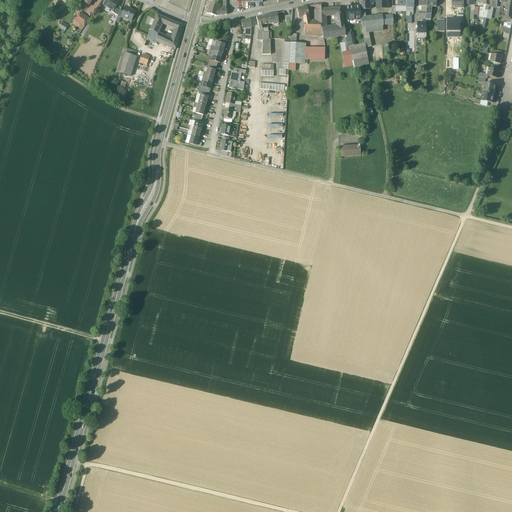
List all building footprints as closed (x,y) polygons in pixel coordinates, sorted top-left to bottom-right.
[(106,0),(104,4),(107,6),(106,7),(110,10),(111,8),(114,10),(117,5),(118,3),(114,0),(113,0),(106,0)] [(373,0),(359,0),(360,6),(360,10),(365,10),(370,9),(369,2),(373,1),(373,0)] [(385,0),(373,0),(373,1),(377,1),(377,10),(389,9),(389,4),(386,4),(385,0)] [(464,0),(452,0),(452,8),(457,8),(457,7),(464,7),(464,4),(464,0)] [(499,0),(490,0),(489,6),(489,7),(494,8),(496,8),(498,5),(498,2),(499,2),(499,0)] [(511,0),(501,0),(502,3),(501,6),(503,6),(505,6),(505,5),(507,5),(506,11),(511,11),(511,0)] [(217,4),(210,2),(207,14),(216,16),(218,10),(219,5),(217,4)] [(321,4),(315,5),(315,6),(307,7),(308,10),(316,8),(316,22),(320,22),(322,22),(321,9),(321,4)] [(121,8),(117,5),(114,10),(112,13),(118,16),(120,10),(121,8)] [(223,9),(218,10),(216,16),(226,15),(226,6),(223,6),(223,9)] [(356,6),(353,6),(353,7),(350,7),(349,7),(347,7),(346,7),(347,20),(348,20),(361,19),(360,19),(360,10),(360,6),(356,7),(356,6)] [(129,10),(125,8),(126,7),(125,7),(123,12),(121,16),(122,16),(128,19),(128,18),(132,20),(135,12),(130,9),(129,10)] [(307,7),(297,8),(299,17),(303,16),(309,16),(308,10),(307,7)] [(89,19),(80,13),(75,20),(84,26),(89,19)] [(277,14),(264,16),(264,25),(268,24),(273,23),(279,23),(277,14)] [(338,27),(334,27),(336,37),(345,36),(342,14),(340,14),(340,15),(336,15),(338,27)] [(157,15),(150,30),(157,33),(162,23),(164,17),(157,15)] [(392,15),(382,16),(384,26),(393,25),(393,21),(393,16),(392,15)] [(264,16),(256,18),(260,30),(263,29),(264,29),(264,25),(264,16)] [(365,18),(361,19),(362,28),(367,27),(382,26),(384,26),(382,16),(365,18)] [(177,23),(164,17),(162,23),(175,28),(177,23)] [(447,18),(447,37),(460,37),(460,18),(447,18)] [(250,19),(241,21),(243,29),(246,29),(251,27),(250,19)] [(61,21),(58,28),(65,31),(68,24),(61,21)] [(310,22),(305,22),(304,35),(323,35),(322,29),(320,29),(320,22),(316,22),(310,22)] [(182,25),(177,23),(175,28),(175,29),(172,36),(168,34),(168,35),(165,37),(158,34),(157,33),(155,38),(154,40),(155,40),(175,50),(182,25)] [(422,23),(417,23),(417,33),(426,33),(426,25),(422,26),(422,23)] [(325,28),(322,29),(323,35),(324,39),(336,37),(334,27),(325,28)] [(157,33),(150,30),(148,35),(155,38),(157,33)] [(296,43),(290,43),(289,63),(305,64),(305,59),(306,49),(306,44),(296,43)] [(271,44),(263,44),(262,55),(271,55),(271,44)] [(354,46),(349,47),(350,52),(352,61),(367,58),(364,44),(354,46)] [(325,49),(306,49),(305,59),(325,59),(325,49)] [(350,52),(342,54),(345,67),(353,66),(352,61),(350,52)] [(134,56),(126,54),(120,73),(128,76),(134,56)] [(502,56),(492,54),(492,55),(491,62),(501,64),(502,56)] [(134,56),(128,76),(130,77),(137,57),(134,56)] [(149,59),(141,56),(139,62),(147,65),(149,59)] [(500,70),(491,68),(490,77),(498,78),(500,70)] [(234,72),(232,71),(229,85),(229,88),(234,89),(235,84),(239,85),(240,82),(241,73),(242,73),(234,72)] [(244,83),(240,82),(239,85),(235,84),(234,89),(243,91),(244,83)] [(497,86),(485,83),(485,84),(483,92),(495,94),(497,86)] [(495,94),(483,92),(481,101),(493,103),(495,94)] [(235,95),(228,94),(226,104),(229,104),(234,105),(235,105),(241,106),(241,102),(234,101),(235,95)] [(228,110),(225,109),(223,118),(234,120),(236,112),(234,112),(234,111),(232,111),(228,110)] [(230,126),(222,125),(220,135),(228,136),(230,126)] [(228,142),(221,141),(220,151),(228,152),(230,143),(230,142),(228,142)] [(365,145),(340,147),(341,157),(366,155),(365,145)]
